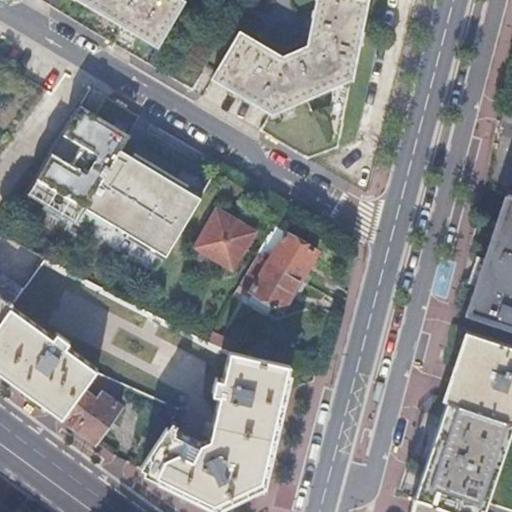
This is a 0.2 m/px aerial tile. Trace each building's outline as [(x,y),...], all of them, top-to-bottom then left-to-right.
[(79,0),(157,47),(184,1),(181,0),(79,0)] [(316,0),(307,48),(283,56),(239,31),(211,79),(271,115),(272,113),(352,79),(367,0),(316,0)] [(22,76),(0,106),(0,156),(48,91),(22,76)] [(120,151),(129,136),(125,133),(113,126),(80,107),(63,135),(81,146),(69,165),(51,155),(27,196),(44,206),(69,221),(76,225),(83,213),(97,221),(108,228),(137,244),(139,241),(167,257),(201,199),(186,190),(188,186),(189,185),(135,153),(132,158),(120,151)] [(115,122),(113,126),(125,133),(128,129),(115,122)] [(204,195),(188,186),(186,190),(201,199),(204,195)] [(511,192),(503,190),(468,313),(511,324),(511,192)] [(66,225),(69,221),(44,206),(42,210),(66,225)] [(255,233),(218,211),(196,249),(233,271),(255,233)] [(108,228),(97,221),(94,225),(106,232),(108,228)] [(265,253),(262,258),(300,280),(316,251),(285,233),(271,256),(265,253)] [(139,241),(137,244),(165,261),(167,257),(139,241)] [(262,258),(257,255),(241,284),(283,309),(299,280),(300,280),(262,258)] [(0,321),(11,307),(22,291),(7,279),(0,288),(0,321)] [(11,307),(0,321),(0,375),(21,390),(63,421),(97,375),(99,372),(67,348),(70,344),(57,335),(54,339),(11,307)] [(213,332),(207,342),(231,351),(235,341),(213,332)] [(439,397),(444,398),(510,421),(511,421),(511,350),(461,333),(439,397)] [(178,424),(172,420),(140,471),(205,503),(219,509),(265,487),(289,375),(291,366),(231,351),(224,380),(216,378),(213,393),(221,395),(211,439),(201,444),(175,430),(178,424)] [(63,421),(96,445),(121,408),(111,401),(122,386),(97,375),(63,421)] [(419,489),(417,495),(458,510),(460,511),(479,511),(480,511),(510,421),(444,398),(419,489)] [(412,511),(457,511),(458,510),(417,495),(412,511)]
